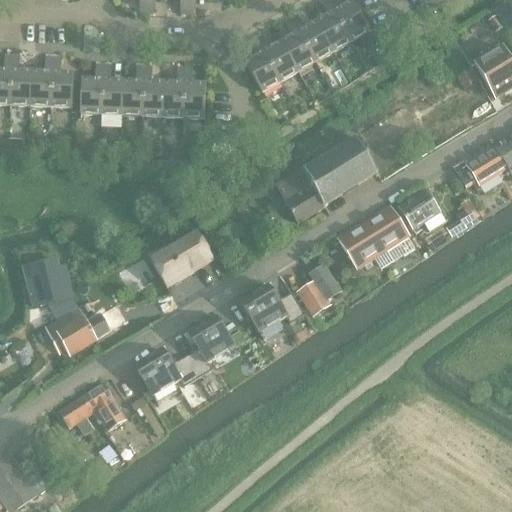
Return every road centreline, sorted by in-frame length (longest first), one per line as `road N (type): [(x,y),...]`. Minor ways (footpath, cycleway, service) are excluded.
road 1 (residential): [(511,115),(0,432)]
road 2 (unclassified): [(218,511),(511,280)]
road 3 (residential): [(96,0),(103,28),(134,43),(212,34),(276,0)]
